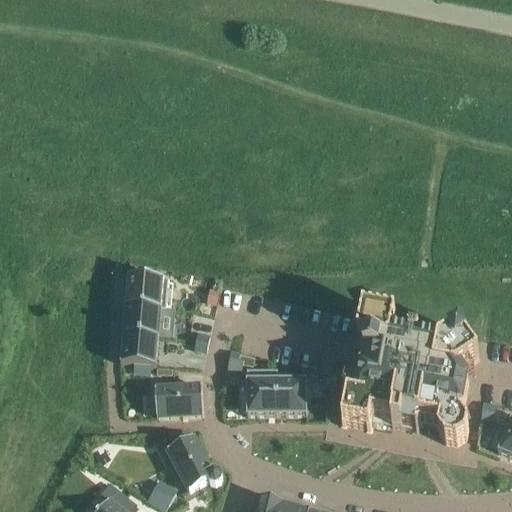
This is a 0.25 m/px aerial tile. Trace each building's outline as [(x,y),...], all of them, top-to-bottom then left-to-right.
[(128,279),(125,309),(161,312),(161,313),(166,313),(168,283),(164,282),(129,279),(128,279)] [(210,294),(207,306),(216,308),(219,296),(210,294)] [(77,309),(56,382),(79,389),(101,316),(77,309)] [(125,310),(123,338),(158,341),(161,313),(161,312),(125,309),(125,310)] [(347,400),(342,428),(370,433),(372,421),(393,425),(392,430),(401,432),(401,431),(416,433),(416,434),(418,435),(420,424),(440,428),(439,437),(445,447),(457,449),(466,443),(468,431),(461,421),(468,387),(462,385),(457,378),(479,363),(467,346),(467,345),(460,334),(456,337),(395,326),(396,322),(363,316),(358,343),(366,345),(364,358),(375,360),(373,369),(365,368),(364,376),(362,375),(357,402),(347,400)] [(198,337),(196,345),(208,348),(210,340),(198,337)] [(123,338),(120,367),(134,369),(150,370),(156,371),(158,341),(123,338)] [(196,345),(194,353),(206,355),(208,348),(196,345)] [(228,368),(226,380),(240,383),(242,369),(243,365),(238,364),(239,358),(230,357),(228,368)] [(134,369),(133,377),(149,378),(150,370),(134,369)] [(246,384),(246,420),(248,420),(277,420),(276,384),(277,384),(277,374),(246,374),(246,384)] [(328,379),(325,391),(334,392),(337,381),(328,379)] [(277,384),(276,384),(277,420),(307,420),(307,418),(307,383),(277,384)] [(47,488),(77,394),(49,385),(19,480),(47,488)] [(201,390),(155,393),(157,422),(203,419),(201,390)] [(483,408),(481,421),(495,423),(497,410),(483,408)] [(511,418),(498,456),(511,461),(511,418)] [(193,441),(167,454),(189,495),(208,485),(210,488),(215,489),(221,487),(222,481),(219,476),(214,474),(211,476),(193,441)] [(134,511),(137,508),(110,487),(101,498),(108,505),(102,511),(134,511)] [(152,497),(148,503),(161,511),(166,511),(169,507),(152,497)] [(262,502),(259,511),(285,511),(287,509),(280,507),(262,502)]
